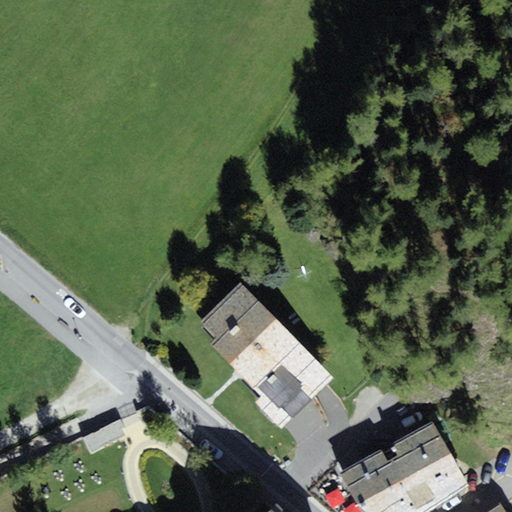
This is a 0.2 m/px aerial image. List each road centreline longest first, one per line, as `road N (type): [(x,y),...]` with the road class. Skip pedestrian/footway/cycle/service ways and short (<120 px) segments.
road 1 (residential): [(0,251),(310,511)]
road 2 (track): [(128,356),(95,389),(0,442)]
